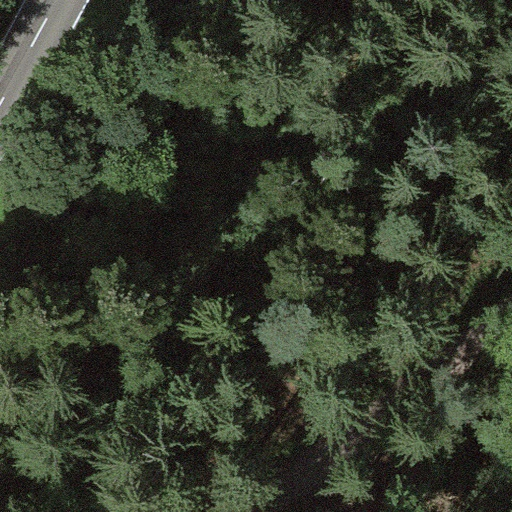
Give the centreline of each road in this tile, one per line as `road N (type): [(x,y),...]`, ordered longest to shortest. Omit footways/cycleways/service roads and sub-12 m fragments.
road 1 (track): [(223,0),(337,184),(310,442),(228,511)]
road 2 (track): [(511,283),(310,442)]
road 3 (tertiary): [(0,112),(61,0)]
